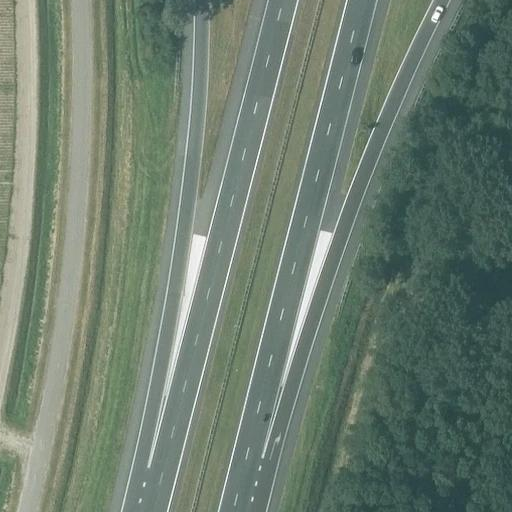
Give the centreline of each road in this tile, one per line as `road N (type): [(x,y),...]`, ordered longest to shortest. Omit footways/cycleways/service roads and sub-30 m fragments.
road 1 (unclassified): [(26,511),(70,268),(79,0)]
road 2 (motorway): [(245,456),(441,0)]
road 3 (motorway): [(282,0),(160,471)]
road 4 (motorway): [(199,0),(160,471)]
road 5 (motorway): [(245,456),(360,0)]
